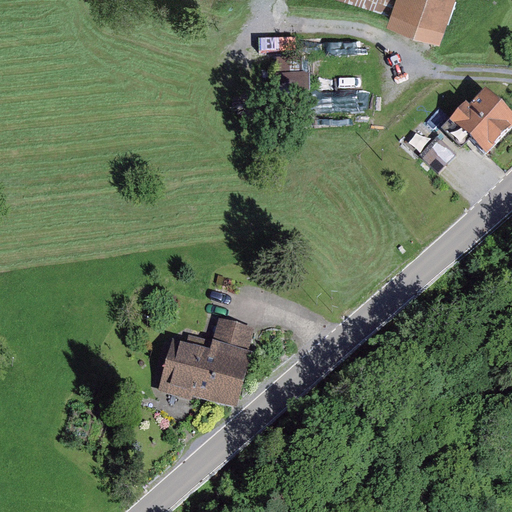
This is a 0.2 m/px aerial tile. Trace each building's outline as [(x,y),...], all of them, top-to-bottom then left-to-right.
[(337,0),(390,17),(395,0),(337,0)] [(453,0),(395,0),(390,17),(385,29),(438,47),(453,0)] [(308,57),(275,58),(276,116),(310,115),(308,57)] [(466,101),(441,128),(461,147),(471,137),(487,153),(511,126),(511,111),(486,87),(470,104),(466,101)] [(437,138),(420,156),(439,173),(456,155),(437,138)] [(157,301),(152,320),(165,323),(169,304),(157,301)] [(218,320),(212,341),(248,351),(254,330),(218,320)] [(186,341),(173,338),(158,391),(190,400),(191,395),(238,408),(253,353),(248,351),(212,341),(188,334),(186,341)]
